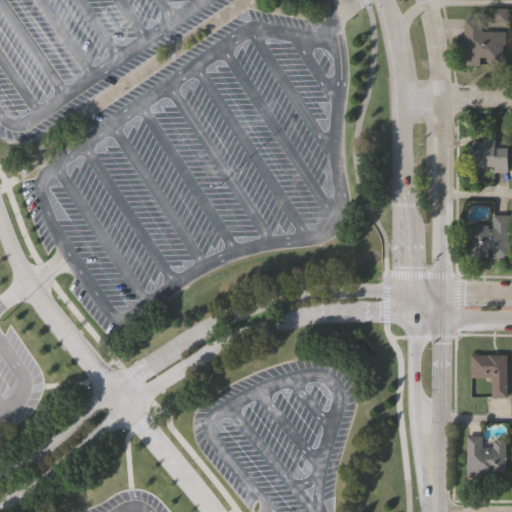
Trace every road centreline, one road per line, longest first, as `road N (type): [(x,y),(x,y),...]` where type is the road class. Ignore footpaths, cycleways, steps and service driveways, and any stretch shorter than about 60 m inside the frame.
road 1 (residential): [(0,500),(215,343),(309,315),(415,316)]
road 2 (residential): [(415,291),(278,299),(208,326),(0,473)]
road 3 (residential): [(0,215),(45,307),(213,511)]
road 4 (tertiary): [(439,292),(441,99),(423,0)]
road 5 (tertiary): [(415,316),(418,417),(436,486)]
road 6 (tertiary): [(436,486),(441,317)]
